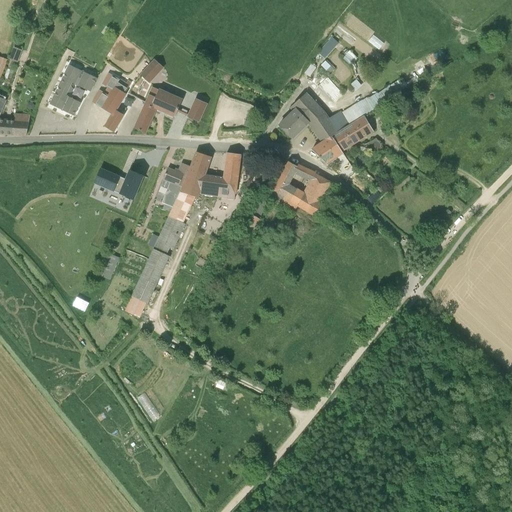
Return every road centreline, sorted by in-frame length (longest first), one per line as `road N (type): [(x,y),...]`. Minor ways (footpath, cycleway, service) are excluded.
road 1 (residential): [(405,245),(335,178),(285,151),(108,138),(0,140)]
road 2 (track): [(411,282),(224,511)]
road 3 (track): [(309,415),(153,332)]
road 4 (track): [(511,169),(411,282)]
road 5 (track): [(511,383),(418,294)]
